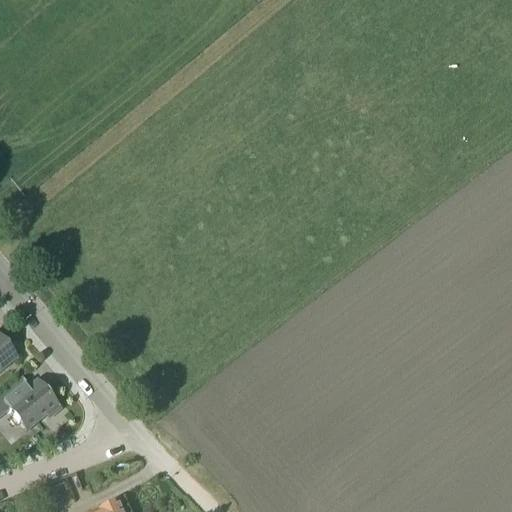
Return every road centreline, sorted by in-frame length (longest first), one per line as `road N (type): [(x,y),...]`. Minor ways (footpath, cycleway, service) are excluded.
road 1 (unclassified): [(0,275),(134,438)]
road 2 (residential): [(0,494),(134,438)]
